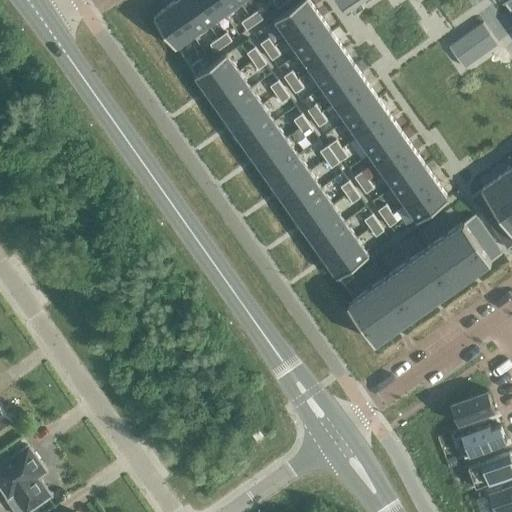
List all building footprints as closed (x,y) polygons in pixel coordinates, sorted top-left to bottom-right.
[(191,0),(176,0),(171,4),(193,35),(209,24),(191,0)] [(214,0),(191,0),(209,24),(224,13),(214,0)] [(238,0),(214,0),(224,13),(240,2),(238,0)] [(308,0),(301,0),(275,19),(287,37),(319,14),(308,0)] [(171,4),(154,16),(176,47),(193,35),(171,4)] [(258,10),(250,16),(256,24),(264,19),(258,10)] [(319,14),(287,37),(299,53),(330,31),(319,14)] [(250,16),(242,22),(247,30),(256,24),(250,16)] [(484,22),(473,30),(478,37),(488,29),(484,22)] [(488,29),(478,37),(480,40),(483,43),(493,36),(488,29)] [(473,30),(467,34),(474,45),(480,40),(478,37),(473,30)] [(330,31),(299,53),(311,70),(342,48),(330,31)] [(227,33),(219,38),(224,46),(232,41),(227,33)] [(467,34),(460,39),(465,46),(467,49),(474,45),(467,34)] [(493,36),(483,43),(488,50),(498,43),(493,36)] [(269,37),(261,43),(267,51),(275,45),(269,37)] [(219,38),(210,44),(216,52),(224,46),(219,38)] [(460,39),(450,46),(454,53),(465,46),(460,39)] [(480,40),(474,45),(481,55),(488,50),(483,43),(480,40)] [(275,45),(267,51),(272,59),(280,54),(275,45)] [(474,45),(467,49),(470,53),(474,59),(481,55),(474,45)] [(465,46),(454,53),(459,60),(470,53),(467,49),(465,46)] [(254,47),(246,53),(252,61),(260,56),(254,47)] [(342,48),(311,70),(322,87),(354,64),(342,48)] [(197,74),(196,75),(208,92),(240,70),(227,53),(205,68),(197,74)] [(470,53),(459,60),(464,67),(474,59),(470,53)] [(260,56),(252,61),(258,69),(266,64),(260,56)] [(200,60),(192,66),(197,74),(205,68),(200,60)] [(354,64),(322,87),(334,103),(366,81),(354,64)] [(240,70),(208,92),(220,109),(251,87),(240,70)] [(292,71),(284,76),(290,84),(298,79),(292,71)] [(298,79),(290,84),(296,93),(304,87),(298,79)] [(278,81),(270,86),(276,95),(284,89),(278,81)] [(366,81),(334,103),(346,120),(377,98),(366,81)] [(251,87),(220,109),(232,126),(263,103),(251,87)] [(284,89),(276,95),(281,103),(289,97),(284,89)] [(377,98),(346,120),(358,137),(389,114),(377,98)] [(263,103),(232,126),(243,142),(275,120),(263,103)] [(316,104),(308,110),(314,118),(322,112),(316,104)] [(322,112),(314,118),(319,126),(327,120),(322,112)] [(301,114),(293,120),(299,128),(307,122),(301,114)] [(389,114),(358,137),(369,153),(401,131),(389,114)] [(275,120),(243,142),(255,159),(287,137),(275,120)] [(307,122),(299,128),(305,136),(313,131),(307,122)] [(401,131),(369,153),(381,170),(413,148),(401,131)] [(287,137),(255,159),(267,176),(298,153),(287,137)] [(336,140),(328,145),(334,153),(342,148),(336,140)] [(328,145),(320,151),(326,159),(334,153),(328,145)] [(342,148),(334,153),(340,162),(347,156),(342,148)] [(413,148),(381,170),(393,187),(424,165),(413,148)] [(298,153),(267,176),(279,192),(310,170),(298,153)] [(334,153),(326,159),(332,167),(340,162),(334,153)] [(424,165),(393,187),(405,203),(436,181),(424,165)] [(511,167),(500,176),(511,193),(511,167)] [(310,170),(279,192),(290,209),(322,187),(310,170)] [(363,171),(355,176),(361,184),(369,179),(363,171)] [(511,193),(500,176),(482,189),(486,195),(491,202),(496,209),(500,215),(511,206),(511,193)] [(369,179),(361,184),(366,193),(374,187),(369,179)] [(348,181),(340,186),(346,195),(354,189),(348,181)] [(436,181),(405,203),(417,221),(448,199),(436,181)] [(322,187),(290,209),(302,226),(333,204),(322,187)] [(354,189),(346,195),(352,203),(360,197),(354,189)] [(482,189),(472,196),(476,203),(486,195),(482,189)] [(486,195),(476,203),(481,209),(491,202),(486,195)] [(491,202),(481,209),(485,216),(496,209),(491,202)] [(333,204),(302,226),(314,242),(345,220),(333,204)] [(386,204),(378,210),(384,218),(392,212),(386,204)] [(511,206),(500,215),(505,222),(509,228),(511,231),(511,206)] [(496,209),(485,216),(490,222),(500,215),(496,209)] [(392,212),(384,218),(390,226),(398,220),(392,212)] [(372,214),(364,220),(370,228),(378,222),(372,214)] [(475,214),(465,221),(492,260),(502,253),(475,214)] [(500,215),(490,222),(495,229),(505,222),(500,215)] [(345,220),(314,242),(326,259),(357,237),(345,220)] [(465,221),(425,249),(453,288),(492,260),(465,221)] [(378,222),(370,228),(375,236),(383,231),(378,222)] [(505,222),(495,229),(499,235),(509,228),(505,222)] [(511,231),(509,228),(499,235),(504,242),(511,236),(511,231)] [(357,237),(326,259),(338,277),(339,276),(348,270),(369,254),(357,237)] [(425,249),(387,276),(415,315),(453,288),(425,249)] [(348,270),(339,276),(345,284),(353,278),(348,270)] [(387,276),(348,303),(376,342),(415,315),(387,276)] [(488,389),(451,402),(459,423),(495,410),(488,389)] [(0,428),(11,421),(0,406),(1,405),(0,404),(0,428)] [(490,423),(457,435),(465,456),(507,441),(501,424),(492,427),(490,423)] [(46,470),(29,445),(0,465),(0,483),(8,495),(5,497),(15,511),(25,511),(50,494),(40,480),(38,481),(35,477),(46,470)] [(511,457),(510,451),(468,466),(476,487),(511,473),(511,457)] [(454,457),(447,459),(450,468),(457,465),(454,457)] [(511,484),(488,493),(495,511),(504,511),(511,509),(511,484)]
